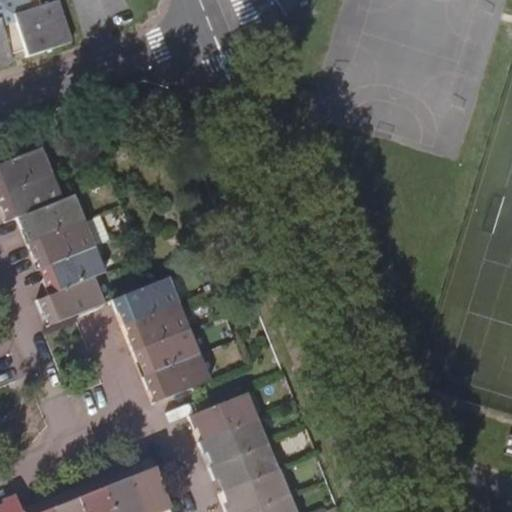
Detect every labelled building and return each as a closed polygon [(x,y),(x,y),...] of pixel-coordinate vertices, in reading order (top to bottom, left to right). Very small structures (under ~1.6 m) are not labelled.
[(24,51),(27,58),(72,43),(57,1),(43,6),(40,0),(0,0),(0,66),(13,63),(11,56),(24,51)] [(0,193),(51,173),(41,149),(0,164),(0,193)] [(62,200),(51,173),(0,193),(0,212),(4,223),(16,218),(62,200)] [(84,221),(73,196),(62,200),(16,218),(26,243),(84,221)] [(99,215),(84,221),(94,246),(110,240),(99,215)] [(94,246),(84,221),(26,243),(37,268),(94,246)] [(106,274),(94,246),(37,268),(48,296),(93,279),(106,274)] [(178,302),(168,278),(140,289),(111,300),(121,325),(178,302)] [(104,303),(93,279),(48,296),(36,301),(46,327),(74,316),(104,303)] [(189,328),(178,302),(121,325),(131,350),(189,328)] [(199,354),(189,328),(131,350),(141,376),(199,354)] [(209,381),(199,354),(141,376),(153,403),(191,388),(209,381)] [(257,419),(247,392),(200,412),(188,416),(198,443),(257,419)] [(268,445),(257,419),(198,443),(208,468),(268,445)] [(278,471),(268,445),(208,468),(219,495),(278,471)] [(141,511),(156,511),(169,507),(154,469),(150,458),(124,469),(141,511)] [(112,511),(141,511),(124,469),(99,479),(112,511)] [(248,511),(288,496),(278,471),(219,495),(225,511),(248,511)] [(82,511),(112,511),(99,479),(73,489),(82,511)] [(53,511),(82,511),(73,489),(48,499),(53,511)] [(0,511),(20,511),(20,510),(14,495),(0,501),(0,511)] [(294,511),(288,496),(248,511),(294,511)] [(53,511),(48,499),(20,510),(20,511),(53,511)]
